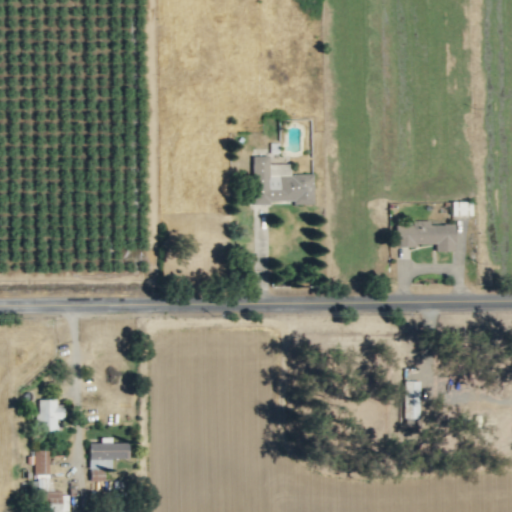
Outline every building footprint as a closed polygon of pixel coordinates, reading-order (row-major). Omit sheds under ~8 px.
[(312,174),(289,174),(289,164),(268,164),(268,156),(251,156),(251,202),(312,203),(312,174)] [(468,202),(450,201),(450,214),(467,215),(468,202)] [(452,224),(428,224),(428,222),(395,222),(395,245),(433,245),(433,251),(453,251),(452,224)] [(417,418),(418,381),(402,380),(401,418),(417,418)] [(36,401),(37,430),(56,430),(55,418),(62,418),(62,400),(36,401)] [(126,443),(109,442),(109,437),(99,437),(99,443),(88,443),(87,481),(102,481),(103,468),(109,468),(110,458),(126,459),(126,443)] [(67,511),(66,492),(51,492),(51,478),(47,478),(47,450),(33,450),(34,491),(43,491),(43,511),(67,511)]
